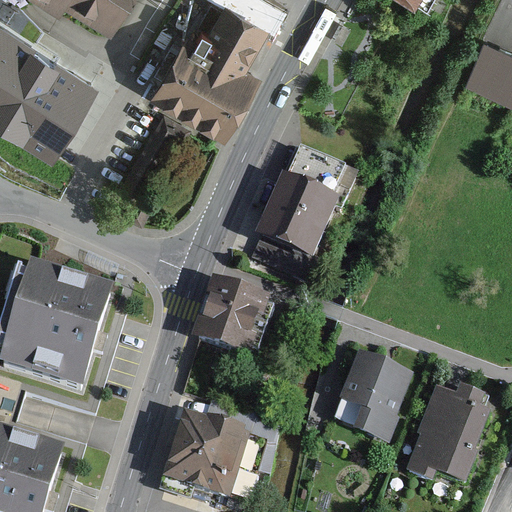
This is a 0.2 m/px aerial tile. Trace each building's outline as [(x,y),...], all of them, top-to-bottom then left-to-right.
[(45,0),(108,39),(131,0),(45,0)] [(269,16),(237,0),(223,0),(203,40),(179,28),(150,87),(225,125),(255,66),(247,61),(269,16)] [(426,0),(399,0),(420,12),(426,0)] [(92,78),(0,22),(0,116),(51,147),(92,78)] [(511,62),(495,55),(477,95),(511,110),(511,62)] [(194,126),(163,110),(112,204),(143,221),(194,126)] [(354,180),(299,158),(260,253),(315,275),(354,180)] [(111,303),(33,279),(4,377),(81,401),(111,303)] [(273,301),(220,284),(202,341),(255,358),(273,301)] [(410,380),(370,367),(347,437),(386,450),(410,380)] [(451,400),(434,394),(404,479),(456,497),(486,413),(473,409),(476,400),(454,393),(451,400)] [(252,430),(184,411),(165,481),(233,500),(252,430)] [(0,511),(46,511),(61,462),(0,443),(0,511)]
